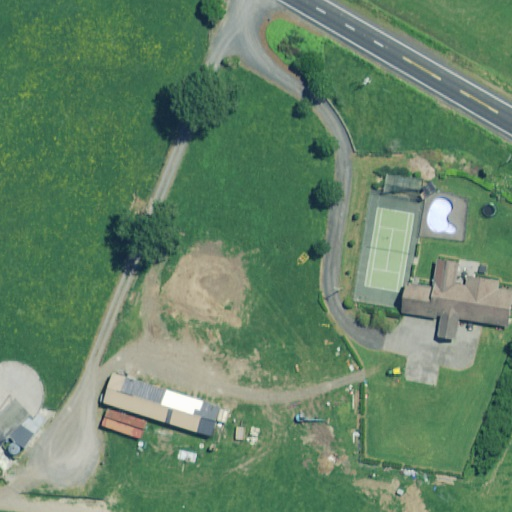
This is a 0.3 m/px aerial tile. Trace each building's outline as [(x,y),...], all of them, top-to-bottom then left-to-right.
[(388,172),(384,193),(428,202),(430,189),(425,188),(427,180),(388,172)] [(461,262),(440,259),(436,288),(407,284),(403,313),(443,320),(441,337),(458,340),(461,320),(510,327),(511,314),(511,292),(499,290),(501,281),(471,276),(469,287),(458,285),(461,262)] [(149,416),(212,437),(221,407),(113,374),(105,403),(110,404),(105,418),(144,430),(149,416)] [(0,455),(15,441),(26,449),(47,419),(35,411),(33,415),(15,398),(0,412),(0,455)] [(252,431),(236,428),(233,441),(249,444),(252,431)]
